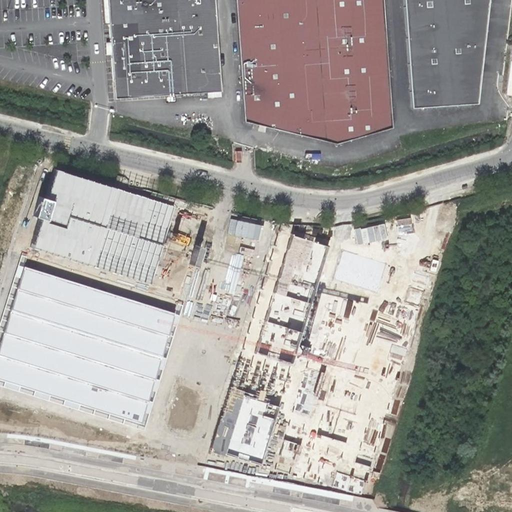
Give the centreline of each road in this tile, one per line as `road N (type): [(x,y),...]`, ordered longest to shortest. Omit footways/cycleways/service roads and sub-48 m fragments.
road 1 (unclassified): [(511,158),(361,203),(310,204),(0,126)]
road 2 (unclassified): [(347,511),(0,446)]
road 3 (unclassified): [(0,468),(240,511)]
road 4 (unknown): [(33,176),(0,292)]
